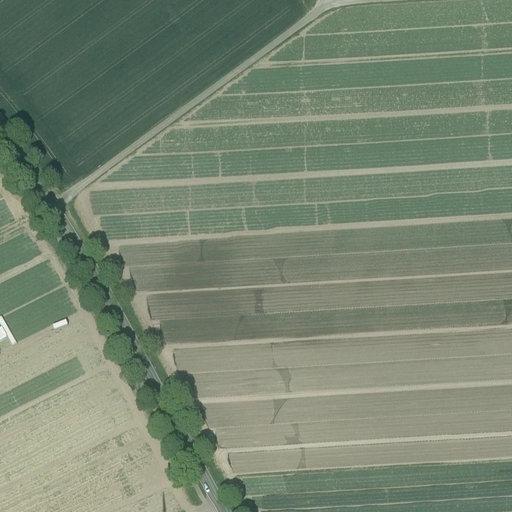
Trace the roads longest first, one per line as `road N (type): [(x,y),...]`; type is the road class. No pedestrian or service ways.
road 1 (secondary): [(52,210),(219,511)]
road 2 (unclassified): [(324,6),(52,210)]
